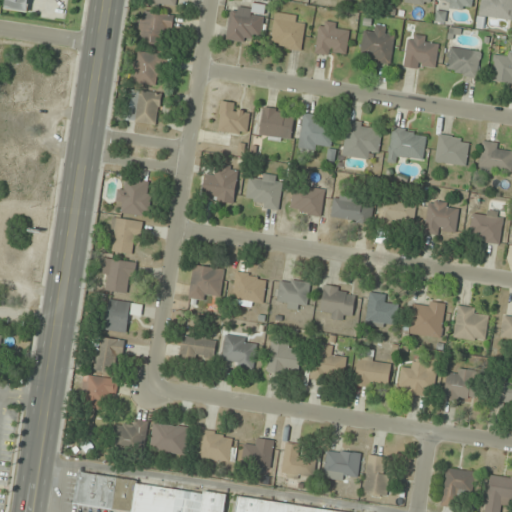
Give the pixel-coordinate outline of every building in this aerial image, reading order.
[(28,12),(29,0),(5,0),(4,8),(28,12)] [(440,0),(439,6),(471,10),(472,0),(440,0)] [(511,0),(480,0),(477,27),(485,28),(486,17),(511,21),(511,0)] [(266,5),(250,3),(250,10),(230,8),(226,40),(248,43),(249,35),(263,37),(266,5)] [(172,15),(142,11),(138,42),(168,46),(172,15)] [(296,24),(298,16),(275,12),(270,46),(301,51),(305,25),(296,24)] [(350,25),(319,21),(315,53),(346,57),(350,25)] [(362,61),(392,61),(392,35),(387,35),(387,26),(374,26),(374,33),(362,33),(362,61)] [(437,44),(429,43),(429,35),(408,35),(407,67),(436,68),(437,44)] [(445,71),(477,78),(482,53),(451,46),(445,71)] [(511,83),(511,51),(506,50),(505,59),(495,58),(492,80),(511,83)] [(164,55),(136,51),(133,83),(160,86),(164,55)] [(162,94),(132,89),(127,120),(156,125),(162,94)] [(217,130),(246,135),(250,115),(239,113),(241,104),(222,101),(217,130)] [(291,141),(294,112),(263,109),(260,138),(291,141)] [(325,117),(304,113),(298,147),(320,151),(321,145),(332,147),(335,126),(324,124),(325,117)] [(370,151),(379,152),(381,132),(365,130),(366,122),(346,120),(343,157),(369,159),(370,151)] [(427,133),(393,128),(387,161),(397,162),(399,155),(423,159),(427,133)] [(466,165),(469,139),(439,135),(436,161),(466,165)] [(511,175),(511,164),(511,146),(482,143),(479,171),(511,175)] [(203,199),(234,202),(238,167),(216,166),(215,175),(205,174),(203,199)] [(247,197),(255,198),(255,207),(279,209),(282,176),(260,174),(259,181),(248,180),(247,197)] [(116,203),(122,203),(120,213),(147,217),(152,183),(125,178),(124,188),(119,187),(116,203)] [(292,214),(323,214),(323,188),(292,188),(292,214)] [(375,205),(338,192),(330,213),(367,226),(375,205)] [(416,202),(381,199),(379,222),(414,225),(416,202)] [(459,205),(429,200),(425,232),(455,237),(459,205)] [(502,211),(472,211),(472,242),(502,242),(502,211)] [(141,221),(114,218),(109,251),(136,255),(141,221)] [(129,294),(135,263),(108,258),(102,289),(129,294)] [(189,299),(208,301),(209,294),(220,295),(224,269),(193,265),(189,299)] [(232,298),(262,304),(267,277),(236,272),(232,298)] [(307,310),(311,283),(281,279),(277,306),(307,310)] [(354,288),(323,287),(322,318),(353,319),(354,288)] [(389,295),(369,293),(365,325),(396,329),(398,306),(388,305),(389,295)] [(126,333),(130,312),(140,314),(142,305),(110,299),(104,330),(126,333)] [(441,338),(446,303),(427,300),(426,307),(411,305),(407,333),(441,338)] [(454,338),(485,342),(489,311),(458,306),(454,338)] [(500,339),(511,341),(511,314),(505,313),(500,339)] [(216,337),(182,335),(181,358),(214,361),(216,337)] [(258,340),(226,335),(221,364),(254,369),(258,340)] [(121,372),(121,339),(96,339),(96,372),(121,372)] [(297,375),(302,347),(271,342),(267,370),(297,375)] [(342,380),(347,357),(335,355),(336,348),(317,344),(311,374),(342,380)] [(355,384),(388,388),(391,361),(359,357),(355,384)] [(398,392),(434,396),(437,365),(401,361),(398,392)] [(475,371),(445,375),(448,399),(479,395),(475,371)] [(84,410),(107,409),(107,401),(118,400),(117,377),(83,378),(84,410)] [(511,403),(511,382),(499,382),(498,403),(511,403)] [(147,423),(114,421),(113,447),(146,449),(147,423)] [(187,455),(190,427),(153,423),(151,451),(187,455)] [(238,445),(230,444),(231,434),(201,430),(197,458),(235,463),(238,445)] [(251,462),(250,470),(271,472),(274,441),(255,439),(255,447),(245,446),(244,461),(251,462)] [(299,447),(287,444),(281,475),(313,482),(317,460),(298,456),(299,447)] [(360,453),(327,450),(324,478),(357,481),(360,453)] [(386,497),(391,458),(368,456),(364,494),(386,497)] [(442,504),(458,506),(460,491),(472,493),(475,472),(447,469),(442,504)] [(224,511),(227,493),(77,473),(73,504),(131,511),(224,511)] [(511,477),(490,475),(485,511),(502,511),(503,502),(511,503),(511,477)] [(341,511),(237,496),(234,511),(341,511)]
